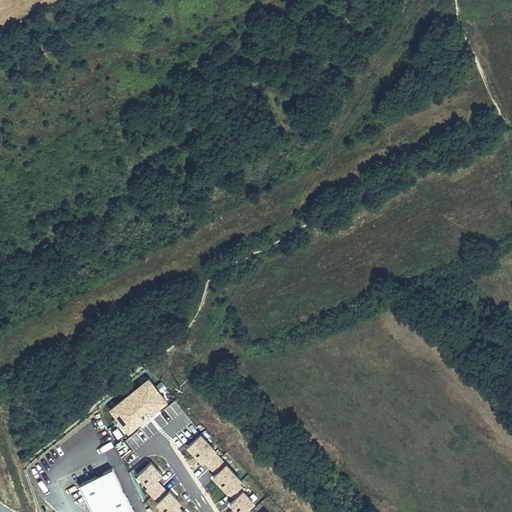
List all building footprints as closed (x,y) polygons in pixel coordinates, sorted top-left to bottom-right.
[(129,431),(137,424),(144,418),(136,407),(142,403),(150,413),(167,401),(161,393),(167,388),(162,381),(155,386),(149,378),(111,409),(117,417),(113,420),(118,427),(122,423),(129,431)] [(205,461),(211,467),(221,457),(215,451),(217,450),(201,433),(188,446),(204,462),(205,461)] [(221,457),(211,467),(216,473),(213,476),(229,492),(239,483),(242,480),(221,457)] [(146,489),(152,495),(162,486),(157,480),(163,474),(157,467),(156,468),(151,462),(138,474),(149,487),(146,489)] [(132,511),(133,511),(112,470),(79,486),(91,511),(132,511)] [(239,483),(229,492),(235,498),(230,503),(239,511),(245,511),(256,502),(244,490),(245,489),(239,483)] [(162,486),(152,495),(158,501),(156,503),(165,511),(171,511),(178,506),(181,503),(170,490),(168,492),(162,486)]
